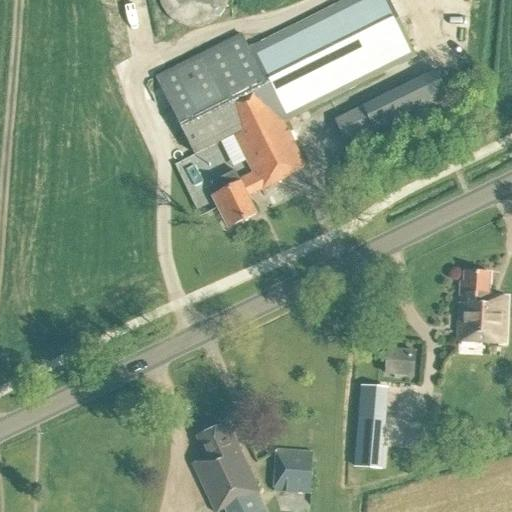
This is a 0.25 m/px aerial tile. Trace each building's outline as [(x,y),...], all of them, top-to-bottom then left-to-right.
[(350,0),(249,50),(241,35),(157,78),(196,155),(234,136),(255,178),(242,185),(235,172),(211,184),(217,196),(213,197),(228,230),(257,217),(248,197),(261,191),(261,192),(292,176),(291,175),(305,167),(283,123),(416,56),(388,0),(350,0)] [(159,0),(163,9),(169,18),(177,24),(187,28),(198,28),(208,26),(217,20),(224,12),(229,3),(229,0),(159,0)] [(436,72),(351,114),(336,121),(352,154),(379,140),(381,144),(454,109),(436,72)] [(460,284),(457,342),(504,345),(507,299),(488,298),(489,275),(466,274),(465,284),(460,284)] [(387,351),(385,374),(413,377),(415,354),(387,351)] [(382,469),(385,419),(358,417),(354,467),(382,469)] [(266,511),(258,495),(260,493),(237,444),(233,446),(224,426),(197,439),(206,458),(192,465),(214,511),(220,511),(225,510),(226,511),(266,511)] [(276,451),(274,492),(310,495),(313,454),(276,451)]
